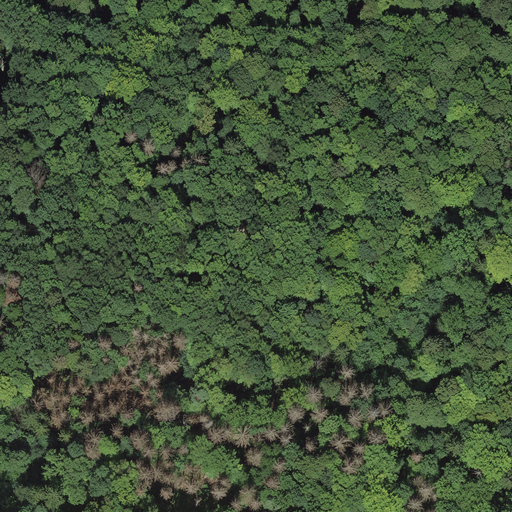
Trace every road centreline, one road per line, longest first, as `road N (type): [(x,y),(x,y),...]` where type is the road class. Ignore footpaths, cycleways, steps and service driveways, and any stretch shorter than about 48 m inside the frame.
road 1 (track): [(511,44),(444,17),(248,38),(144,25),(85,31),(0,17)]
road 2 (track): [(0,222),(168,238),(297,222),(511,213)]
road 3 (track): [(191,237),(216,268),(398,410),(482,489)]
